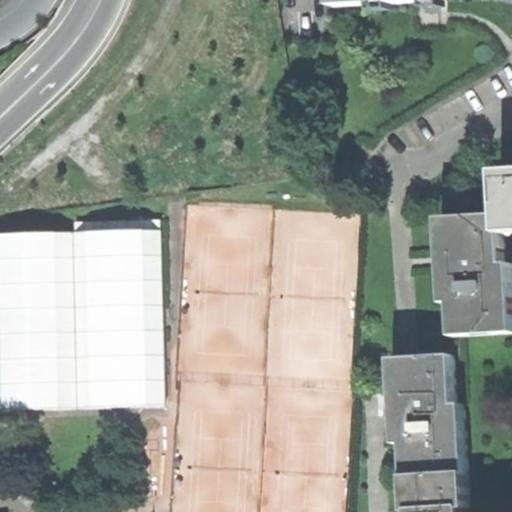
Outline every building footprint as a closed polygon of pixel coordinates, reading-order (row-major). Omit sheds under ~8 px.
[(511,171),(502,172),(504,215),(505,234),(511,233),(511,171)] [(504,215),(442,218),(444,254),(447,304),(453,303),(455,336),(463,335),(511,332),(511,264),(507,265),(506,249),(505,234),(504,215)] [(0,235),(0,411),(83,409),(170,407),(165,221),(79,223),(79,232),(0,235)] [(402,359),(395,360),(396,375),(397,410),(399,443),(407,443),(408,460),(409,475),(415,475),(471,472),(467,403),(458,404),(456,357),(402,359)] [(410,511),(416,511),(469,509),(473,509),(471,472),(415,475),(409,475),(410,511)]
